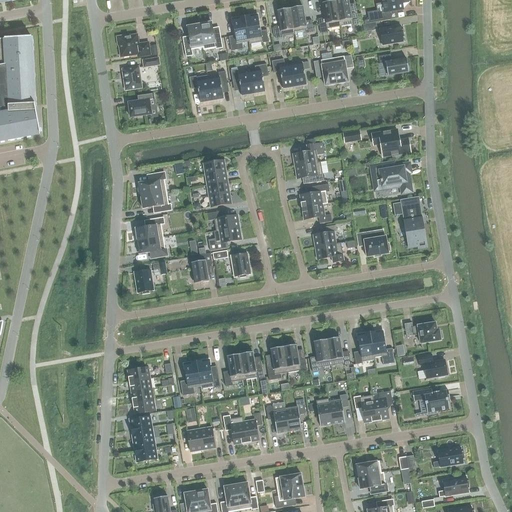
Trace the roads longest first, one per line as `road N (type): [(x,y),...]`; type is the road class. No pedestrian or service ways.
road 1 (residential): [(108,353),(453,296)]
road 2 (residential): [(0,393),(52,148)]
road 3 (residential): [(313,452),(101,485)]
road 4 (residential): [(251,118),(428,89)]
road 5 (residential): [(111,318),(112,142)]
road 6 (residential): [(447,262),(431,177),(428,89)]
road 7 (residential): [(271,291),(111,318)]
road 8 (residential): [(257,154),(276,156),(307,284)]
road 9 (residential): [(271,291),(240,167),(257,154)]
road 10 (residential): [(447,262),(307,284)]
road 11 (residential): [(112,142),(251,118)]
road 12 (residential): [(52,148),(45,8)]
road 13 (residential): [(476,424),(339,448)]
road 14 (residential): [(101,485),(108,353)]
road 15 (residential): [(476,424),(453,296)]
road 16 (residential): [(112,142),(93,21)]
road 17 (residential): [(93,21),(213,0)]
